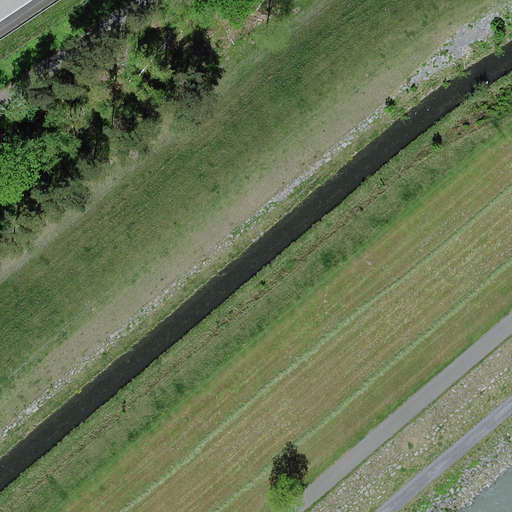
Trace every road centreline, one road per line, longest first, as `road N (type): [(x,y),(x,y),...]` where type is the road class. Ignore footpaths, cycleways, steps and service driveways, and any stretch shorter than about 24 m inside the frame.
road 1 (track): [(511,323),(292,511)]
road 2 (track): [(146,0),(0,101)]
road 3 (track): [(390,511),(511,408)]
